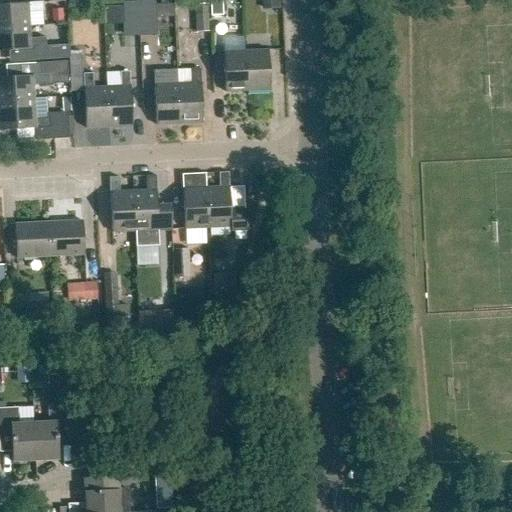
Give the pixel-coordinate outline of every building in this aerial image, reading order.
[(42,2),(0,5),(0,28),(29,27),(28,13),(42,12),(42,2)] [(175,5),(140,7),(142,35),(156,34),(155,19),(175,18),(175,5)] [(209,33),(209,5),(196,5),(196,33),(209,33)] [(137,7),(124,7),(125,37),(138,36),(137,7)] [(29,27),(0,28),(0,51),(45,49),(44,39),(30,40),(29,27)] [(245,52),(247,92),(269,91),(268,51),(245,52)] [(245,52),(223,52),(224,93),(247,92),(245,52)] [(35,64),(35,76),(0,77),(0,101),(33,99),(33,86),(68,83),(67,62),(35,64)] [(177,85),(178,125),(202,123),(200,69),(190,69),(190,84),(177,85)] [(163,71),(153,71),(155,125),(178,125),(177,85),(163,85),(163,71)] [(106,73),(106,88),(108,128),(131,127),(129,72),(106,73)] [(108,128),(106,88),(93,88),(92,74),(82,74),(85,129),(108,128)] [(48,115),(48,118),(35,119),(33,99),(0,101),(0,131),(34,129),(35,139),(67,137),(65,114),(48,115)] [(218,173),(219,188),(205,188),(207,228),(230,227),(231,232),(247,231),(246,211),(230,211),(228,173),(218,173)] [(207,228),(205,188),(205,174),(181,175),(184,230),(207,228)] [(146,191),(132,192),(135,232),(158,231),(155,176),(145,177),(146,191)] [(118,178),(108,178),(111,233),(135,232),(132,192),(119,192),(118,178)] [(82,222),(14,225),(16,259),(84,255),(82,222)] [(189,249),(173,250),(175,295),(191,295),(189,249)] [(119,318),(116,273),(102,274),(105,319),(119,318)] [(214,274),(215,286),(237,285),(237,273),(214,274)] [(96,283),(71,285),(72,301),(97,300),(96,283)] [(136,312),(136,327),(170,328),(170,313),(136,312)] [(30,362),(15,363),(16,376),(31,376),(30,362)] [(34,422),(36,462),(60,461),(59,439),(72,438),(70,394),(50,395),(50,410),(49,410),(49,422),(34,422)] [(36,462),(34,422),(21,423),(20,407),(0,407),(0,453),(13,453),(13,463),(36,462)] [(121,511),(129,511),(128,489),(118,489),(117,476),(84,478),(86,503),(69,504),(69,511),(121,511)] [(173,496),(157,497),(158,510),(174,509),(173,496)]
